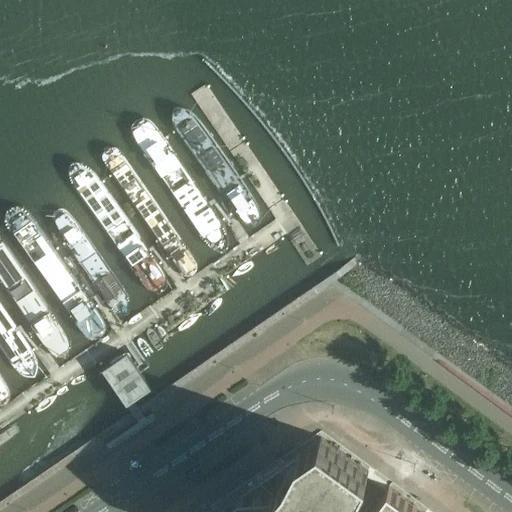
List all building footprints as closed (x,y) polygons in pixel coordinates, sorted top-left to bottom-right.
[(163,115),(249,240),(276,221),(190,96),(163,115)] [(125,127),(217,261),(239,246),(147,112),(125,127)] [(93,148),(186,283),(208,268),(115,134),(93,148)] [(62,170),(154,305),(176,290),(84,155),(62,170)] [(30,192),(122,327),(144,312),(52,177),(30,192)] [(0,212),(0,215),(91,348),(112,333),(20,199),(0,212)] [(0,283),(59,370),(81,355),(0,237),(0,283)] [(0,351),(27,392),(49,377),(0,304),(0,351)] [(0,410),(17,398),(0,372),(0,410)] [(348,511),(366,477),(369,471),(322,437),(239,493),(235,490),(217,502),(221,506),(218,508),(222,511),(348,511)] [(424,511),(389,486),(370,511),(424,511)]
